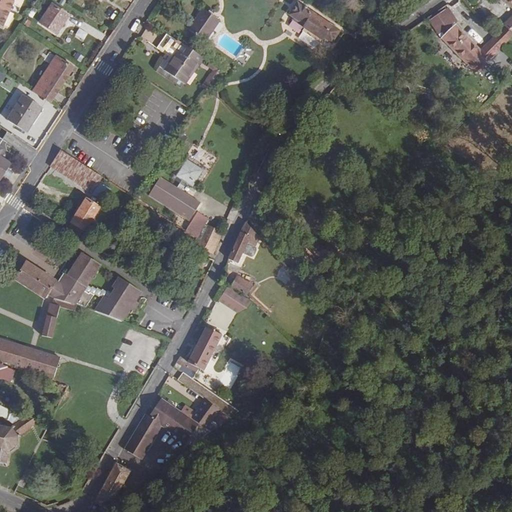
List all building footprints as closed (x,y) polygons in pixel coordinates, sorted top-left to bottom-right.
[(0,0),(0,6),(10,11),(15,0),(0,0)] [(511,0),(502,0),(504,2),(511,7),(511,15),(504,24),(506,26),(511,32),(511,0)] [(332,43),(340,30),(298,2),(289,15),(332,43)] [(57,34),(70,16),(53,4),(40,22),(57,34)] [(0,6),(0,25),(3,27),(10,11),(0,6)] [(206,41),(220,20),(204,9),(189,30),(206,41)] [(483,48),(481,50),(456,24),(446,9),(429,21),(441,38),(476,73),(492,57),(483,48)] [(496,36),(494,37),(503,46),(511,38),(511,32),(506,26),(496,36)] [(75,36),(85,39),(88,31),(78,28),(75,36)] [(186,49),(188,47),(180,41),(179,42),(166,33),(156,48),(172,59),(181,46),(186,49)] [(494,37),(483,48),(492,57),(503,46),(494,37)] [(185,84),(204,57),(188,47),(186,49),(181,46),(164,70),(185,84)] [(74,68),(56,56),(33,91),(51,103),(74,68)] [(206,90),(220,69),(215,65),(201,86),(206,90)] [(27,133),(43,108),(24,95),(8,120),(27,133)] [(84,124),(79,131),(83,134),(88,127),(84,124)] [(0,137),(0,180),(1,182),(6,174),(12,165),(8,163),(13,155),(3,149),(7,142),(0,137)] [(111,190),(100,183),(102,178),(61,151),(51,166),(104,201),(111,190)] [(204,173),(187,163),(178,178),(195,188),(204,173)] [(188,233),(197,239),(205,224),(206,225),(209,220),(199,213),(203,206),(162,180),(151,197),(194,223),(188,233)] [(100,208),(87,199),(66,230),(80,238),(100,208)] [(240,233),(228,258),(227,261),(228,262),(230,264),(232,260),(238,263),(243,253),(251,257),(254,255),(256,251),(255,246),(259,237),(246,223),(240,233)] [(223,233),(221,232),(206,225),(205,224),(194,246),(208,253),(207,253),(214,257),(223,238),(221,238),(223,233)] [(31,237),(26,243),(35,249),(39,242),(31,237)] [(59,282),(27,261),(15,279),(13,280),(45,300),(48,295),(53,298),(77,305),(86,308),(94,295),(90,292),(89,293),(84,290),(88,285),(101,265),(82,253),(68,275),(65,273),(59,282)] [(257,276),(242,268),(237,277),(252,286),(257,276)] [(105,296),(104,298),(95,311),(122,321),(130,309),(135,300),(141,291),(119,277),(113,287),(115,289),(112,293),(109,299),(105,296)] [(235,290),(246,296),(252,286),(237,277),(231,288),(235,290)] [(92,286),(91,288),(88,285),(84,290),(89,293),(90,292),(94,295),(94,294),(99,296),(99,295),(104,298),(105,296),(109,299),(112,293),(108,290),(107,292),(103,289),(102,290),(98,288),(97,289),(92,286)] [(235,290),(231,288),(227,286),(222,295),(230,300),(235,290)] [(274,311),(255,293),(250,299),(269,317),(274,311)] [(50,303),(42,335),(52,338),(57,315),(61,316),(64,308),(75,311),(77,305),(53,298),(52,303),(50,303)] [(134,311),(140,303),(135,300),(130,309),(134,311)] [(322,300),(314,309),(328,319),(331,310),(322,300)] [(189,361),(179,356),(173,367),(180,370),(182,366),(197,376),(201,370),(204,371),(221,335),(206,328),(189,361)] [(16,350),(0,344),(0,361),(10,365),(16,350)] [(16,350),(10,365),(12,366),(42,376),(48,360),(16,350)] [(8,368),(8,367),(0,364),(0,378),(10,382),(15,371),(8,368)] [(238,411),(183,373),(178,380),(205,399),(220,410),(231,417),(238,411)] [(149,417),(145,414),(124,450),(128,453),(141,460),(162,427),(193,447),(212,433),(207,430),(206,429),(198,424),(191,419),(181,412),(162,399),(149,417)] [(196,413),(185,406),(181,412),(191,419),(198,424),(206,429),(220,410),(205,399),(196,413)] [(0,417),(7,420),(12,409),(0,404),(0,417)] [(19,436),(39,421),(27,416),(22,419),(19,415),(9,422),(13,425),(12,427),(18,437),(19,436)] [(220,417),(207,430),(212,433),(225,423),(220,417)] [(19,436),(18,437),(12,427),(0,424),(0,463),(4,464),(4,467),(7,467),(6,464),(9,453),(15,448),(17,450),(19,448),(17,446),(18,438),(22,440),(23,437),(19,436)] [(93,453),(82,450),(80,455),(100,463),(104,456),(94,451),(93,453)] [(116,463),(94,503),(105,508),(112,503),(115,498),(120,489),(131,472),(116,463)] [(129,494),(120,489),(115,498),(120,501),(129,494)]
